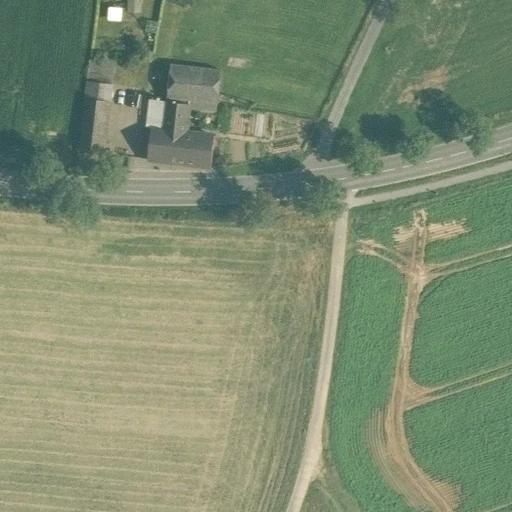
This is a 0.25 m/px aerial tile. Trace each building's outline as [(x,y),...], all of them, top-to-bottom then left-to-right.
[(126,0),(126,11),(142,11),(141,0),(126,0)] [(116,64),(90,61),(87,81),(79,148),(105,151),(116,64)] [(222,70),(172,65),(168,96),(168,97),(218,103),(222,70)] [(218,103),(168,97),(168,96),(167,96),(167,101),(166,105),(190,108),(217,111),(218,103)] [(190,108),(166,105),(167,101),(160,100),(160,98),(158,97),(157,100),(151,99),(147,128),(152,129),(148,160),(211,167),(215,136),(187,132),(190,108)]
